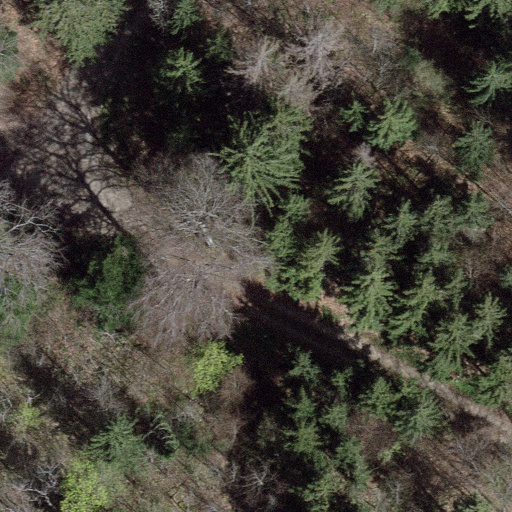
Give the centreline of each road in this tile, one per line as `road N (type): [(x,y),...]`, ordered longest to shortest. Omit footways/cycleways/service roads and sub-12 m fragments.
road 1 (track): [(511,452),(47,181)]
road 2 (track): [(47,181),(129,0)]
